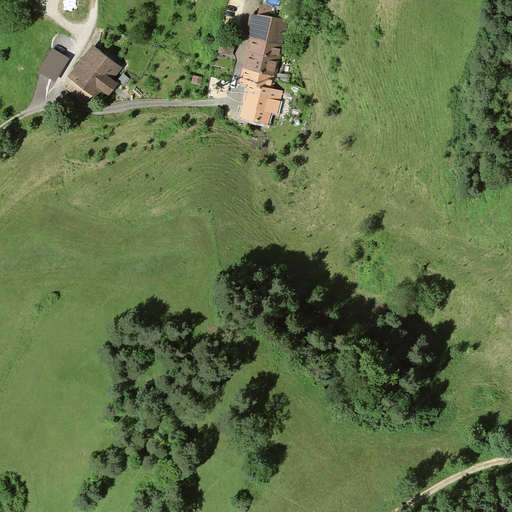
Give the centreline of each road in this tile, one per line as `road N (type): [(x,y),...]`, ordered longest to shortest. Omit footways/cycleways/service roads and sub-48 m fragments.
road 1 (track): [(65,102),(93,110),(229,101),(244,0)]
road 2 (track): [(394,511),(468,470),(511,459)]
